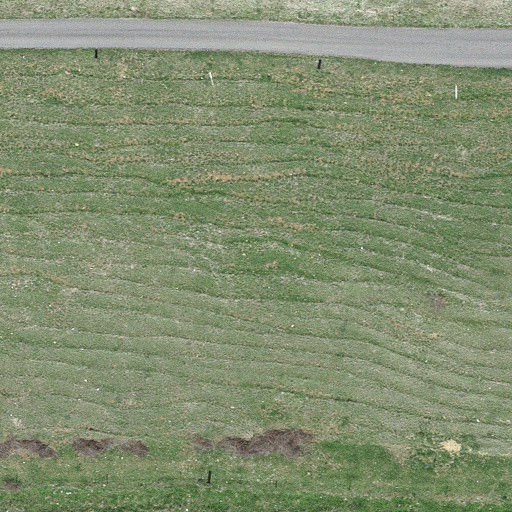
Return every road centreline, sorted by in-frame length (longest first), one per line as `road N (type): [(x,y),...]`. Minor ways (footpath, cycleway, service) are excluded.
road 1 (track): [(0,462),(511,476)]
road 2 (unclassified): [(0,32),(511,46)]
